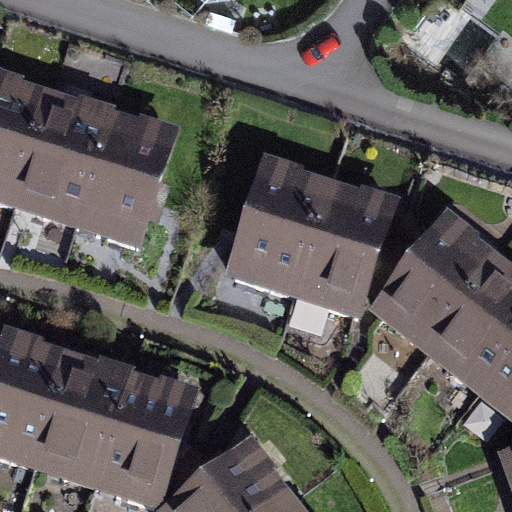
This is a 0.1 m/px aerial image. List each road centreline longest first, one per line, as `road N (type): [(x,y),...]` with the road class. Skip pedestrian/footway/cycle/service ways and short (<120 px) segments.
road 1 (residential): [(401,511),(381,477),(300,409),(226,365),(39,301),(0,298)]
road 2 (residential): [(0,2),(321,102)]
road 3 (residential): [(321,102),(511,161)]
